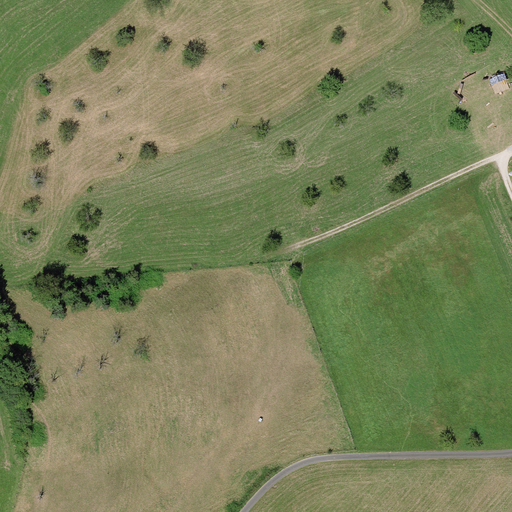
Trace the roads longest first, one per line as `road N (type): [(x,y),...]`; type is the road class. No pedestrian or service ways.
road 1 (track): [(511,453),(299,462),(242,511)]
road 2 (track): [(0,284),(265,257),(280,249)]
road 3 (track): [(497,154),(280,249)]
